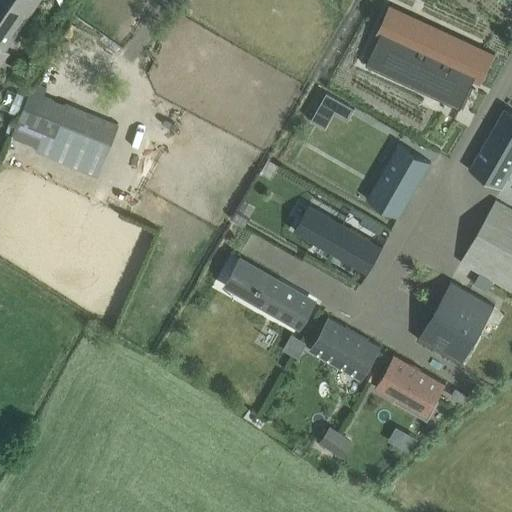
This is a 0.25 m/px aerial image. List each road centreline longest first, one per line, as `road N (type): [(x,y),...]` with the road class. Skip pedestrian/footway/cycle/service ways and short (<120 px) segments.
road 1 (residential): [(511,69),(368,307)]
road 2 (residential): [(248,244),(368,307)]
road 3 (residential): [(368,307),(399,342),(465,379)]
